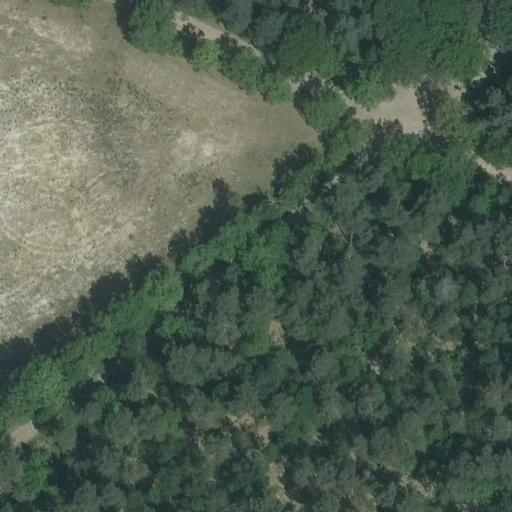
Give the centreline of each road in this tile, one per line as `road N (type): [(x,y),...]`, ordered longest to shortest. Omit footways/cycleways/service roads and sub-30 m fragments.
road 1 (track): [(407,134),(0,455)]
road 2 (track): [(511,189),(122,0)]
road 3 (track): [(425,0),(407,134)]
road 4 (track): [(511,52),(407,134)]
